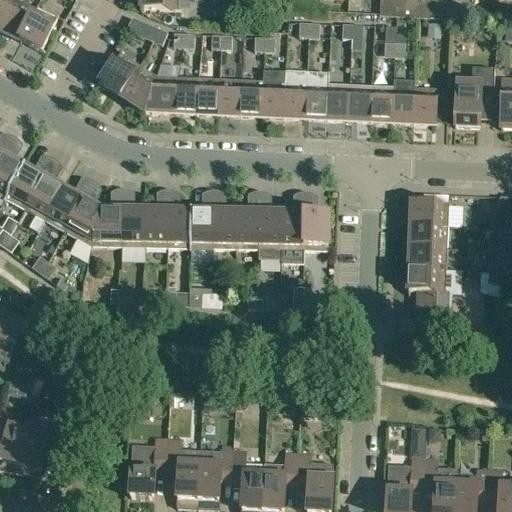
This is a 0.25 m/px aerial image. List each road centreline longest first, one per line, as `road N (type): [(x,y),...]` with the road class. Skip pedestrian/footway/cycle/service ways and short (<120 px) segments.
road 1 (residential): [(364,511),(374,169)]
road 2 (residential): [(48,114),(149,159),(374,169)]
road 3 (residential): [(374,169),(511,176)]
road 4 (residential): [(48,114),(113,0)]
